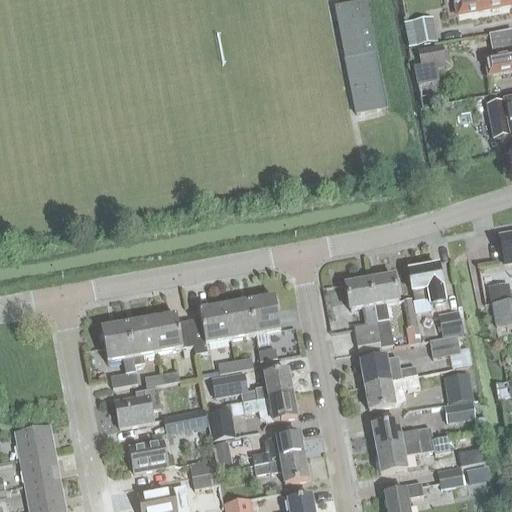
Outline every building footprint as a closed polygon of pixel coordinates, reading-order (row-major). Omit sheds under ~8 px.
[(511,0),(454,0),(458,18),(473,14),(489,11),(492,13),(499,12),(501,9),(511,6),(511,0)] [(334,8),(344,60),(375,54),(365,2),(334,8)] [(437,45),(432,20),(403,26),(408,50),(437,45)] [(511,32),(489,38),(492,51),(501,49),(503,57),(483,61),(486,78),(511,73),(511,32)] [(442,53),(441,47),(417,52),(420,69),(427,67),(428,72),(451,68),(448,52),(442,53)] [(376,54),(375,54),(344,60),(343,60),(354,117),(387,111),(376,54)] [(511,101),(505,102),(506,104),(488,107),(494,140),(511,137),(511,141),(511,140),(511,101)] [(511,236),(498,239),(503,267),(511,265),(511,236)] [(446,307),(439,268),(408,274),(414,306),(430,303),(431,309),(446,307)] [(394,278),(369,283),(380,345),(381,350),(393,348),(386,308),(399,306),(394,278)] [(356,349),(380,345),(369,283),(345,287),(350,315),(362,313),(365,328),(352,330),(356,349)] [(508,287),(487,290),(490,306),(510,302),(508,287)] [(249,304),(255,338),(280,333),(274,299),(249,304)] [(415,330),(410,302),(402,303),(407,330),(406,331),(408,347),(420,345),(417,329),(415,330)] [(511,327),(511,319),(509,303),(488,307),(492,331),(511,327)] [(249,304),(224,309),(230,343),(255,338),(249,304)] [(205,348),(230,343),(224,309),(199,314),(200,322),(188,324),(193,350),(195,358),(206,356),(205,348)] [(461,338),(457,316),(437,319),(442,341),(461,338)] [(176,317),(150,322),(157,357),(182,352),(193,350),(188,324),(177,326),(176,317)] [(142,360),(157,357),(150,322),(126,327),(134,370),(144,368),(142,360)] [(135,376),(134,370),(126,327),(100,332),(107,366),(117,364),(123,363),(125,377),(126,377),(135,376)] [(457,340),(430,345),(433,362),(460,357),(457,340)] [(277,362),(275,352),(258,355),(260,365),(277,362)] [(360,365),(364,389),(417,380),(415,370),(399,374),(396,361),(387,363),(386,361),(360,365)] [(251,362),(234,365),(236,375),(253,372),(251,362)] [(236,375),(234,365),(218,368),(220,378),(236,375)] [(240,397),(241,406),(291,397),(287,373),(264,377),(265,388),(266,390),(254,392),(254,394),(246,395),(240,396),(240,397)] [(161,378),(163,388),(179,385),(178,375),(161,378)] [(125,377),(110,380),(113,393),(137,388),(135,376),(126,377),(125,377)] [(243,377),(210,383),(214,402),(240,397),(240,396),(246,395),(243,377)] [(163,388),(161,378),(144,382),(146,392),(163,388)] [(472,404),(469,379),(443,383),(446,408),(472,404)] [(419,389),(417,380),(364,389),(368,414),(395,409),(405,404),(402,393),(419,389)] [(150,415),(160,413),(157,392),(135,396),(136,401),(147,399),(150,415)] [(296,420),(291,397),(241,406),(243,417),(258,414),(259,420),(266,426),(296,420)] [(152,426),(147,399),(114,405),(118,432),(152,426)] [(474,423),(472,406),(444,410),(446,427),(474,423)] [(207,429),(203,413),(162,421),(165,438),(207,429)] [(211,444),(213,444),(233,441),(228,414),(207,418),(211,444)] [(371,430),(375,454),(433,443),(430,431),(400,437),(398,425),(371,430)] [(14,437),(19,464),(54,457),(49,431),(14,437)] [(279,464),(303,460),(299,436),(268,442),(266,445),(267,455),(251,458),(253,469),(279,464)] [(433,443),(375,454),(380,478),(407,473),(405,460),(433,455),(434,458),(449,456),(446,441),(433,443)] [(164,460),(161,444),(128,451),(133,477),(174,469),(172,458),(164,460)] [(485,466),(482,453),(459,457),(461,470),(485,466)] [(230,456),(217,458),(219,469),(232,467),(230,456)] [(59,483),(54,457),(19,464),(24,489),(59,483)] [(307,484),(303,460),(279,464),(253,469),(254,478),(270,475),(270,478),(282,476),(284,488),(307,484)] [(191,481),(217,476),(215,464),(189,468),(191,481)] [(472,484),(492,482),(491,467),(471,469),(472,484)] [(462,488),(458,472),(437,476),(440,493),(462,488)] [(220,489),(217,476),(191,481),(193,494),(220,489)] [(28,511),(49,511),(64,510),(59,483),(24,489),(28,511)] [(422,499),(420,486),(403,489),(404,494),(383,498),(385,511),(407,511),(406,502),(422,499)] [(174,511),(171,493),(137,499),(139,511),(174,511)] [(312,511),(310,499),(287,503),(288,511),(312,511)] [(249,511),(248,503),(224,508),(224,511),(249,511)]
